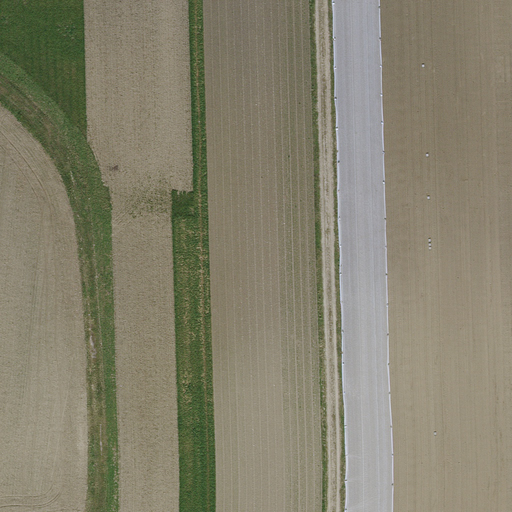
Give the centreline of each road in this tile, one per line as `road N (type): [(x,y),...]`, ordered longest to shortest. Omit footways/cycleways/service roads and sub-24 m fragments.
road 1 (track): [(325,0),(335,511)]
road 2 (track): [(0,84),(58,142),(73,178),(99,450),(89,511)]
